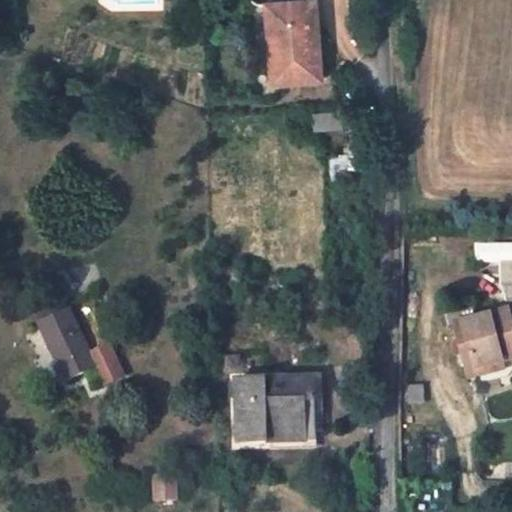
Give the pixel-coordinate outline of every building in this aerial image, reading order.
[(273,83),(322,80),(317,1),(269,4),(273,83)] [(346,115),(315,116),(316,131),(346,129),(346,115)] [(350,129),(352,159),(366,158),(365,128),(350,129)] [(332,160),(332,169),(373,167),(372,158),(366,158),(352,159),(332,160)] [(503,300),(511,299),(511,242),(475,243),(476,261),(502,260),(503,300)] [(216,270),(217,289),(243,289),(243,271),(216,270)] [(70,310),(39,325),(65,382),(96,367),(70,310)] [(456,324),(463,353),(471,351),(476,369),(504,363),(511,360),(511,320),(509,310),(456,324)] [(111,340),(92,348),(107,385),(127,377),(111,340)] [(471,351),(463,353),(468,372),(476,369),(471,351)] [(228,358),(228,367),(241,366),(240,358),(228,358)] [(504,363),(476,369),(468,372),(470,379),(507,370),(504,363)] [(237,381),(239,443),(318,442),(317,380),(237,381)] [(145,478),(145,503),(159,503),(159,477),(145,478)]
